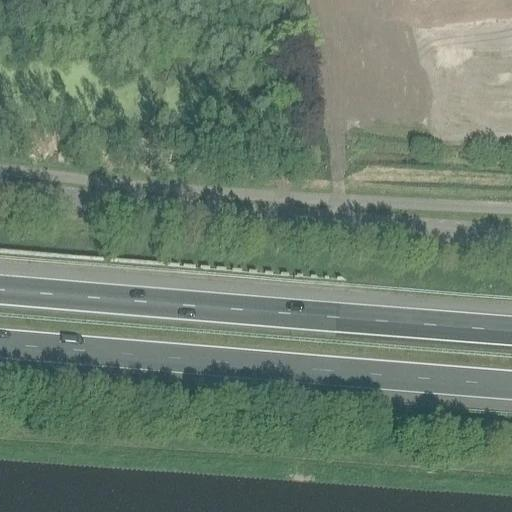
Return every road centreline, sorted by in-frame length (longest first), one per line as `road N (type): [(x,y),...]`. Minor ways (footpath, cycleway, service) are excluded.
road 1 (tertiary): [(0,193),(186,216),(511,238)]
road 2 (motorway): [(511,331),(0,291)]
road 3 (motorway): [(0,346),(511,384)]
